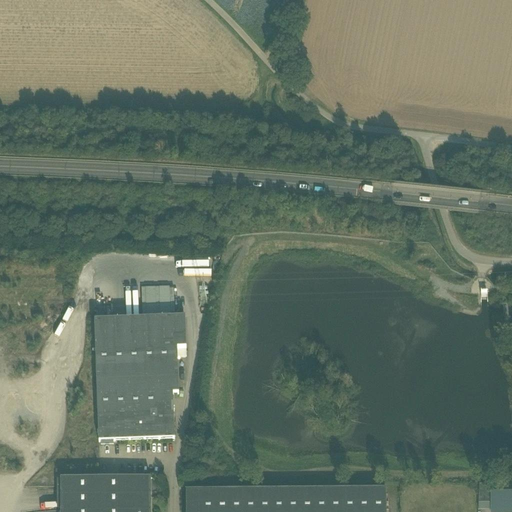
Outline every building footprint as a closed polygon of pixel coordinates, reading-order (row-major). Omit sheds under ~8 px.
[(157,314),(156,288),(141,289),(141,314),(157,314)] [(186,359),(185,351),(186,351),(185,320),(95,323),(99,444),(175,441),(173,396),(179,396),(178,359),(186,359)] [(151,511),(151,481),(61,481),(60,511),(151,511)] [(386,511),(386,492),(186,494),(186,511),(386,511)] [(511,511),(511,493),(491,494),(491,511),(511,511)]
